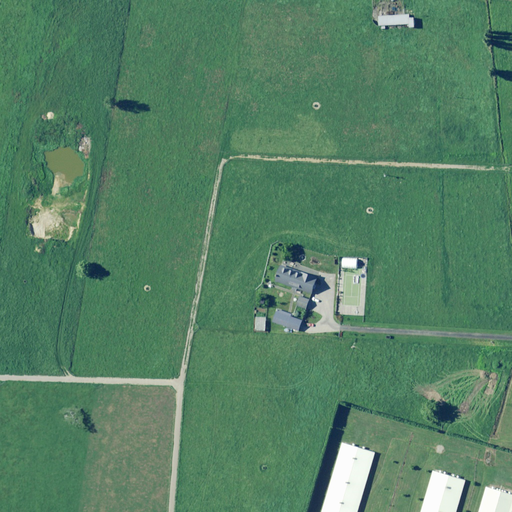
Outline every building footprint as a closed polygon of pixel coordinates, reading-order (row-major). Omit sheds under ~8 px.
[(378,17),(379,26),(409,24),(409,27),(416,27),(415,18),(408,19),(408,15),(378,17)] [(317,278),(279,266),(274,282),(300,290),(312,294),(317,278)] [(289,295),(278,291),(276,295),(288,299),(289,295)] [(309,300),(299,297),(296,306),(306,309),(309,300)] [(292,315),(277,309),(272,322),(298,331),(302,321),(291,317),(292,315)] [(354,511),(373,452),(344,443),(323,511),(354,511)] [(430,511),(461,511),(470,482),(442,473),(430,511)] [(511,493),(485,485),(477,511),(509,511),(511,504),(511,493)]
